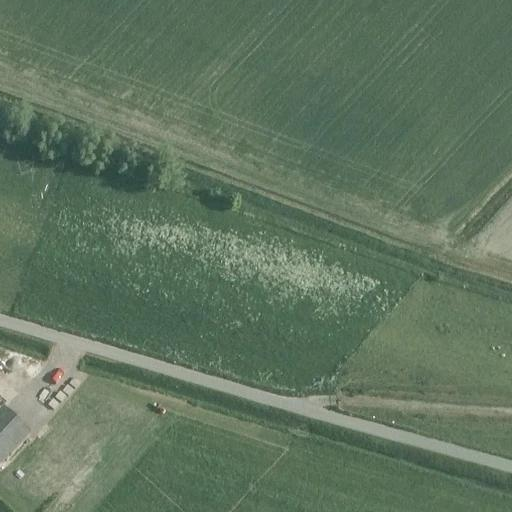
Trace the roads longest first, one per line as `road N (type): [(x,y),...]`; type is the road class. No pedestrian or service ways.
road 1 (unclassified): [(511,468),(0,322)]
road 2 (track): [(292,406),(354,399),(511,414)]
